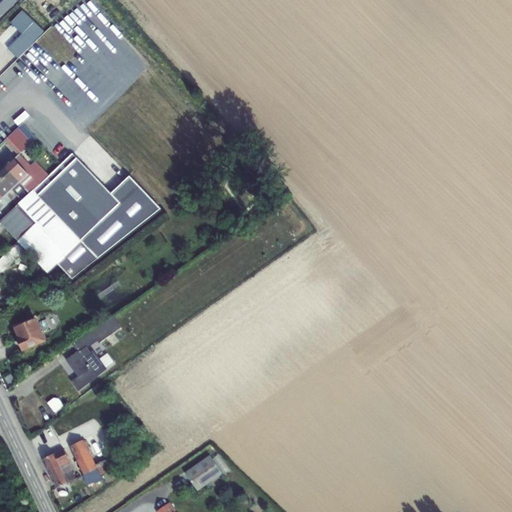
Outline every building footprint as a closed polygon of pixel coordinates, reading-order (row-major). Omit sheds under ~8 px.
[(15,0),(0,0),(0,15),(16,0),(15,0)] [(12,25),(0,37),(0,50),(2,53),(21,33),(12,25)] [(19,129),(8,141),(21,155),(33,145),(19,129)] [(42,183),(38,187),(75,228),(72,231),(82,241),(58,264),(71,279),(159,211),(137,188),(119,205),(111,196),(73,154),(49,177),(42,183)] [(21,155),(7,168),(31,193),(38,187),(42,183),(30,170),(32,167),(21,155)] [(32,167),(30,170),(42,183),(49,177),(37,163),(32,167)] [(0,174),(0,177),(22,201),(31,193),(7,168),(0,174)] [(0,177),(0,194),(13,209),(20,203),(22,201),(0,177)] [(119,205),(137,188),(129,179),(111,196),(119,205)] [(22,201),(20,203),(39,223),(19,242),(28,250),(48,270),(50,272),(58,264),(82,241),(72,231),(75,228),(38,187),(31,193),(22,201)] [(13,209),(0,194),(0,212),(4,217),(10,212),(13,209)] [(39,223),(20,203),(13,209),(10,212),(4,217),(0,221),(0,222),(19,242),(39,223)] [(7,270),(28,250),(19,242),(0,260),(0,270),(1,272),(7,270)] [(36,317),(16,326),(21,337),(18,339),(23,350),(46,339),(36,317)] [(122,329),(106,339),(111,346),(127,336),(122,329)] [(102,340),(96,331),(77,344),(84,353),(71,362),(83,377),(89,385),(110,370),(97,352),(95,354),(90,348),(102,340)] [(82,390),(89,385),(83,377),(77,382),(82,390)] [(98,469),(84,440),(74,445),(87,474),(98,469)] [(66,449),(46,458),(59,486),(80,477),(66,449)] [(211,457),(186,474),(197,491),(222,473),(211,457)]
